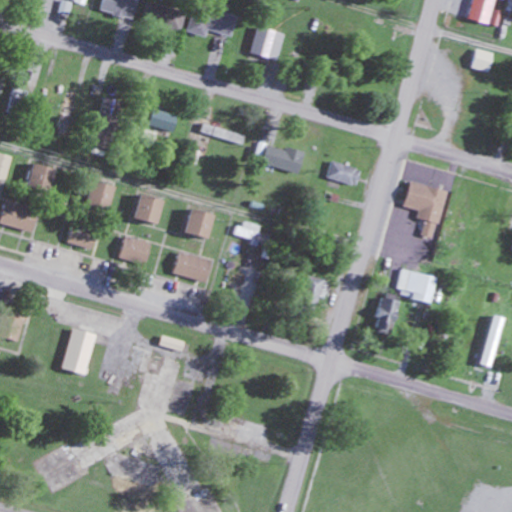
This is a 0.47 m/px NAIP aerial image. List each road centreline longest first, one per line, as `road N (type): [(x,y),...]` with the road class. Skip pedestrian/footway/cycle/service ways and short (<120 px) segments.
road 1 (tertiary): [(284,511),(432,0)]
road 2 (residential): [(396,134),(0,19)]
road 3 (residential): [(330,359),(0,263)]
road 4 (residential): [(511,412),(330,359)]
road 5 (residential): [(511,167),(396,134)]
